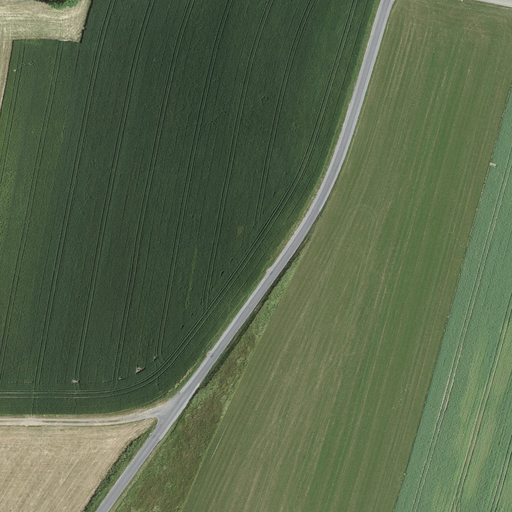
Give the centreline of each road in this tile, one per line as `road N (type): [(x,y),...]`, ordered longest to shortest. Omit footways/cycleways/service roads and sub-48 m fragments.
road 1 (tertiary): [(102,511),(337,178),(354,148),(394,0)]
road 2 (track): [(0,422),(106,421),(179,405)]
